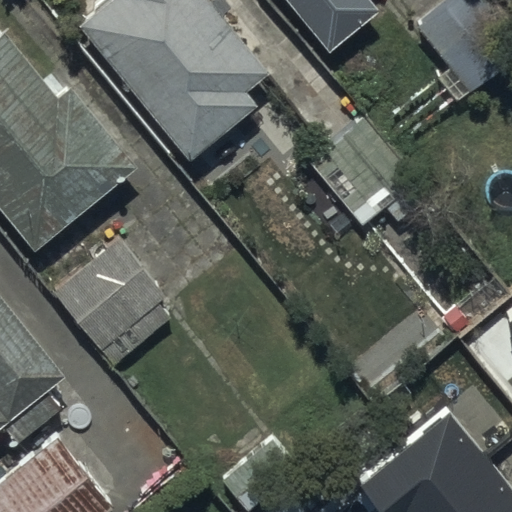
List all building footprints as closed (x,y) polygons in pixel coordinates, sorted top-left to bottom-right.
[(262,51),(220,0),(82,0),(78,3),(188,139),(256,84),(242,67),(262,51)] [(295,0),(322,32),(361,0),(295,0)] [(511,30),(511,21),(492,0),(428,0),(414,13),(466,72),(511,30)] [(0,11),(0,193),(31,233),(69,203),(75,210),(98,192),(89,180),(130,148),(59,56),(44,68),(0,11)] [(425,183),(356,102),(304,146),(361,213),(382,195),(394,209),(425,183)] [(162,279),(115,223),(50,277),(113,352),(169,306),(153,287),(162,279)] [(58,353),(0,280),(0,408),(15,427),(58,393),(38,369),(58,353)] [(511,287),(470,322),(511,373),(511,287)] [(511,479),(511,401),(485,369),(447,401),(511,480),(511,479)] [(109,490),(54,419),(38,431),(37,429),(0,457),(0,502),(7,511),(108,511),(98,499),(109,490)]
